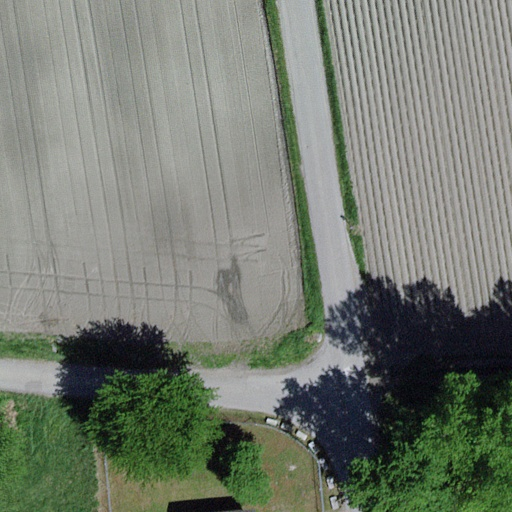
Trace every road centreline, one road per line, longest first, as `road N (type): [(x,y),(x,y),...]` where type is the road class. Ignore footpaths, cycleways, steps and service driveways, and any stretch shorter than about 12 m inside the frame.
road 1 (unclassified): [(294,0),(367,511)]
road 2 (track): [(0,371),(213,395),(353,393)]
